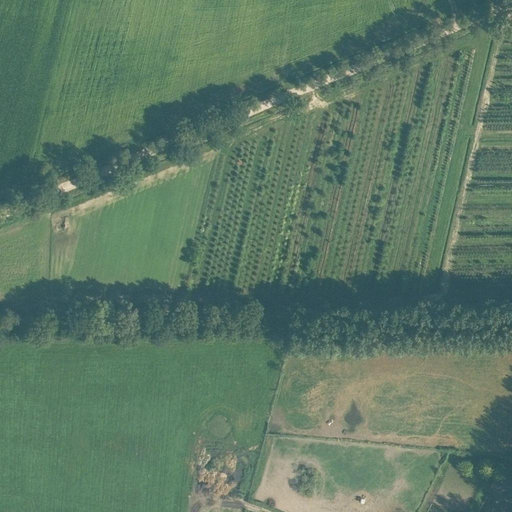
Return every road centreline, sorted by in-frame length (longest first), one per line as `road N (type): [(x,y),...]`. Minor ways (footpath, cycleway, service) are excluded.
road 1 (track): [(0,214),(511,3)]
road 2 (track): [(0,320),(511,308)]
